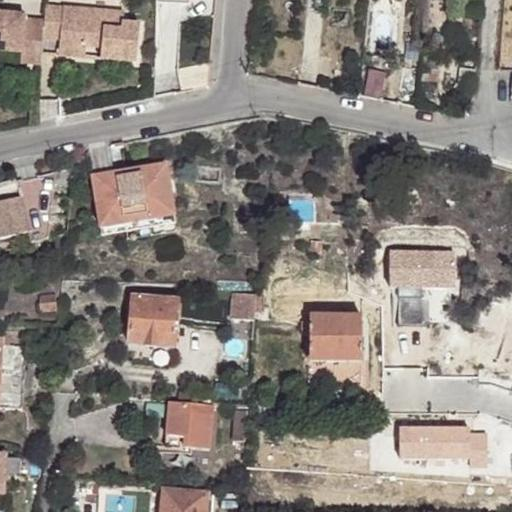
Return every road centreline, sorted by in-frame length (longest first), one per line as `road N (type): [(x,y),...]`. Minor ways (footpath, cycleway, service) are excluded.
road 1 (residential): [(482,130),(448,135),(227,101)]
road 2 (residential): [(227,101),(0,148)]
road 3 (residential): [(482,130),(493,0)]
